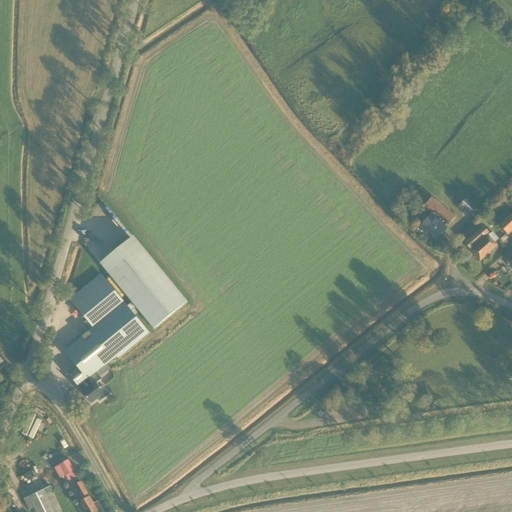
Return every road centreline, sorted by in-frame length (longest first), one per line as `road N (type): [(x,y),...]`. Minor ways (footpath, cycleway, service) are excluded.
road 1 (tertiary): [(0,440),(135,0)]
road 2 (residential): [(188,497),(411,310),(454,291),(511,306)]
road 3 (unclassified): [(188,497),(244,481),(511,443)]
road 4 (track): [(121,511),(63,410),(24,378)]
